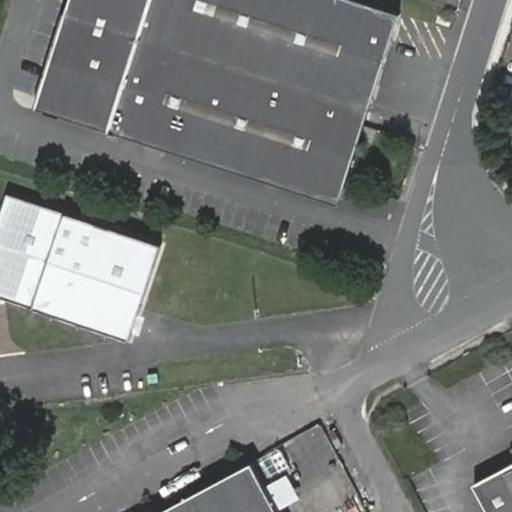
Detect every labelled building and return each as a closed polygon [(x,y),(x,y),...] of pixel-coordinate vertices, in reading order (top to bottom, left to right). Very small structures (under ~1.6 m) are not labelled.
[(71,0),(58,41),(37,110),(340,205),(390,45),(334,27),(342,0),(71,0)] [(354,0),(342,0),(334,27),(390,45),(400,14),(354,0)] [(162,245),(8,193),(0,217),(0,296),(130,340),(162,245)] [(280,511),(251,458),(150,511),(280,511)] [(511,511),(511,461),(474,482),(490,511),(511,511)]
